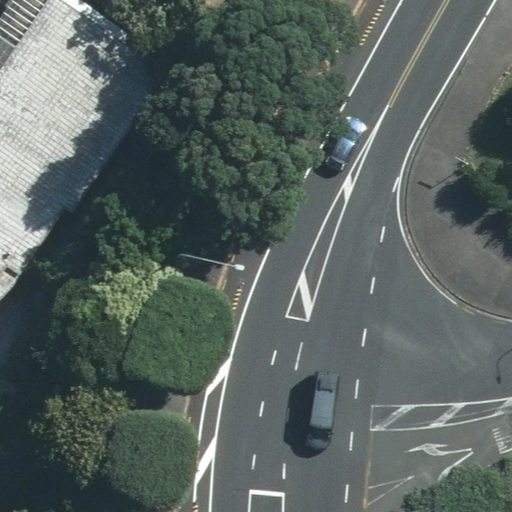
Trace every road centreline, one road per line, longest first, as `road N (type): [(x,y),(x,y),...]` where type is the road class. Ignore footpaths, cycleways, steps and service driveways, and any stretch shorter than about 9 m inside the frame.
road 1 (secondary): [(447,0),(325,234),(275,409)]
road 2 (tertiary): [(275,409),(438,414),(511,400)]
